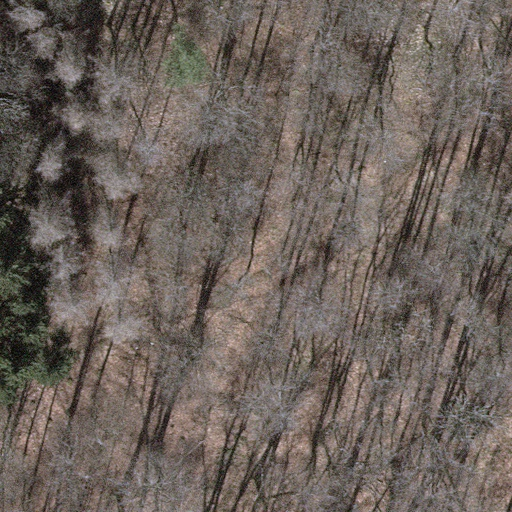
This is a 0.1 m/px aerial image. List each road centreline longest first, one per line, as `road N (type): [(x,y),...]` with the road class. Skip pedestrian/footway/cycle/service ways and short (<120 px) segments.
road 1 (track): [(0,366),(279,256),(472,109)]
road 2 (track): [(217,511),(472,109)]
